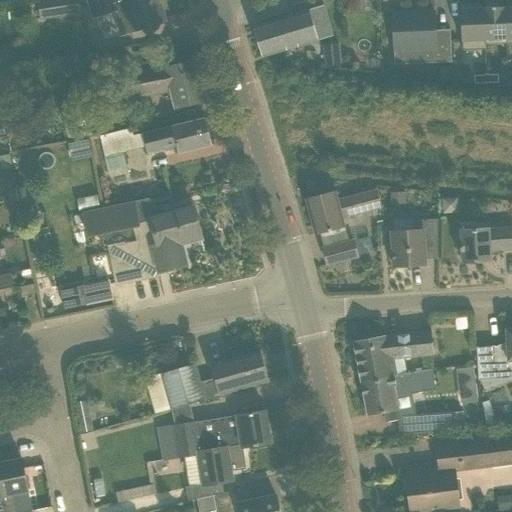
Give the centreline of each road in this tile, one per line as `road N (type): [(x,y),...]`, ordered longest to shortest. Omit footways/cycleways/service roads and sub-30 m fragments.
road 1 (tertiary): [(299,290),(213,0)]
road 2 (residential): [(40,345),(299,290)]
road 3 (unclassified): [(511,292),(304,308)]
road 4 (tertiary): [(341,511),(304,308)]
